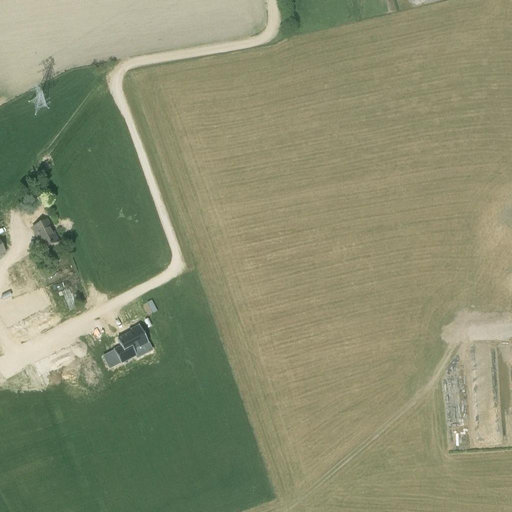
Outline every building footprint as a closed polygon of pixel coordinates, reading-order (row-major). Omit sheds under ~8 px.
[(47,221),(32,229),(41,246),(43,250),(58,242),(47,221)] [(7,268),(20,296),(30,291),(16,264),(7,268)] [(51,286),(0,307),(0,311),(6,324),(58,302),(51,286)] [(121,348),(114,352),(121,366),(136,358),(137,360),(152,352),(148,345),(139,327),(130,332),(132,334),(117,341),(121,348)] [(0,467),(21,511),(42,511),(68,500),(1,359),(0,359),(0,467)]
